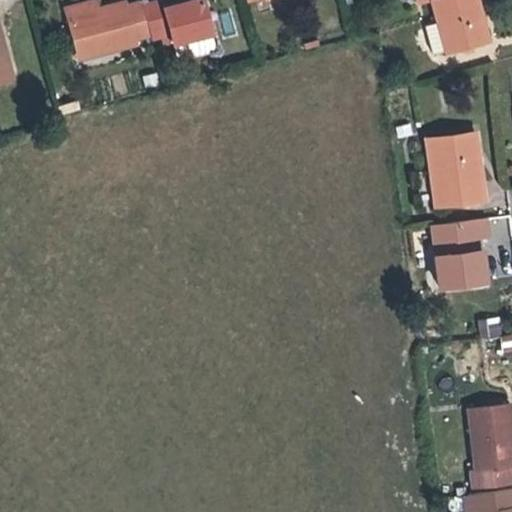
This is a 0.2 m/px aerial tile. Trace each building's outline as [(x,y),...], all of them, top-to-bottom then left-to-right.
[(89,10),(97,9),(94,0),(87,2),(89,10)] [(201,0),(149,0),(139,3),(148,34),(149,36),(169,31),(176,57),(214,47),(201,0)] [(431,0),(437,21),(445,49),(487,38),(477,0),(416,0),(417,3),(431,0)] [(123,2),(97,9),(89,10),(87,2),(64,8),(76,57),(134,42),(133,38),(148,34),(139,3),(125,6),(123,2)] [(432,52),(445,49),(437,21),(425,24),(432,52)] [(6,61),(0,62),(0,78),(10,76),(6,61)] [(435,204),(482,197),(474,132),(425,139),(435,204)] [(483,277),(481,261),(477,262),(474,234),(486,232),(485,218),(431,225),(439,283),(483,277)] [(481,334),(494,333),(492,319),(479,321),(481,334)] [(511,438),(508,403),(467,407),(474,468),(468,469),(470,486),(511,481),(511,479),(510,465),(511,464),(511,438)] [(473,493),(475,511),(511,511),(511,494),(511,488),(473,493)] [(475,511),(473,493),(466,493),(468,511),(464,511),(475,511)]
